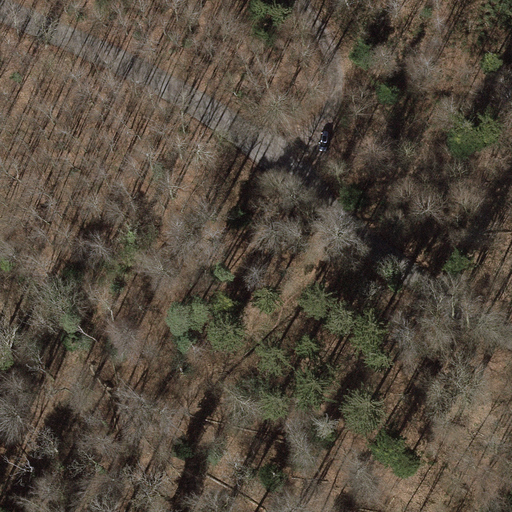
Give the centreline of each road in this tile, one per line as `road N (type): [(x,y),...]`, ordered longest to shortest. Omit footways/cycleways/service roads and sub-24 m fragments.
road 1 (tertiary): [(511,337),(423,284),(232,125),(105,54),(0,9)]
road 2 (track): [(295,0),(325,36),(336,72),(313,146),(291,174)]
